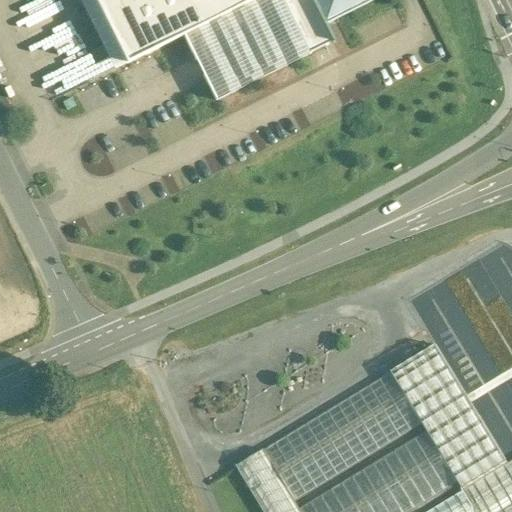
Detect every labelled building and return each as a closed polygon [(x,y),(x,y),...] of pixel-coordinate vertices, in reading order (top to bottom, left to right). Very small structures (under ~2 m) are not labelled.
[(93,0),(125,65),(183,37),(215,102),(333,43),(324,26),(371,2),(370,0),(93,0)] [(474,286),(500,275),(492,258),(422,288),(428,302),(439,297),(441,300),(474,286)] [(508,464),(437,346),(393,372),(424,424),(428,431),(459,484),(463,490),(508,464)] [(393,372),(264,451),(295,503),(424,424),(393,372)] [(428,431),(299,510),(300,511),(412,511),(459,484),(428,431)] [(295,503),(264,451),(237,468),(263,511),(300,511),(299,510),(295,503)] [(511,511),(511,460),(508,464),(463,490),(476,511),(511,511)] [(476,511),(463,490),(427,511),(476,511)]
